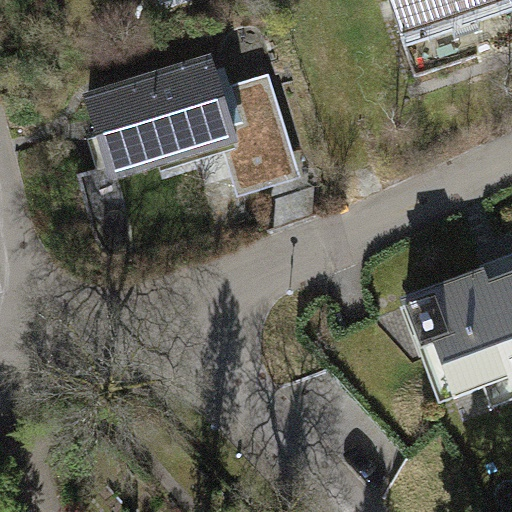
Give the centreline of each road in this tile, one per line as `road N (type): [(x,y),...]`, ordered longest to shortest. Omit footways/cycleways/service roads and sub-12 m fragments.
road 1 (residential): [(511,156),(153,315)]
road 2 (residential): [(153,315),(342,511)]
road 3 (residential): [(0,211),(37,352)]
road 4 (residential): [(153,315),(37,352)]
